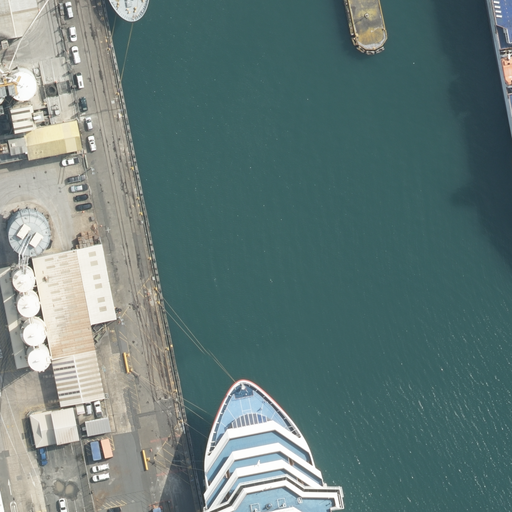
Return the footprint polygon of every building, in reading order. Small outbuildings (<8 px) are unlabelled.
[(0,0),(0,38),(22,34),(38,9),(36,0),(0,0)] [(0,98),(1,98),(2,96),(3,94),(10,92),(12,94),(14,95),(16,96),(19,97),(21,97),(24,97),(26,96),(28,95),(30,93),(32,91),(33,89),(34,87),(35,84),(35,82),(34,79),(34,77),(32,75),(31,73),(29,71),(27,70),(25,69),(22,68),(20,68),(17,69),(15,69),(13,71),(11,72),(10,68),(0,70),(0,98)] [(9,106),(13,130),(32,127),(32,126),(31,119),(41,117),(40,110),(30,111),(29,102),(9,106)] [(0,134),(0,163),(83,147),(77,119),(0,134)] [(0,253),(0,254),(7,255),(13,255),(19,252),(23,247),(27,241),(27,235),(26,228),(22,222),(17,218),(11,216),(4,216),(0,217),(0,253)] [(31,258),(61,405),(104,396),(89,325),(116,320),(100,244),(31,258)] [(0,266),(0,286),(15,367),(29,365),(28,359),(29,361),(31,362),(32,363),(34,363),(36,363),(38,363),(40,363),(43,362),(44,361),(46,359),(47,357),(48,355),(49,353),(48,351),(48,348),(47,346),(46,345),(44,343),(42,342),(40,341),(38,341),(35,341),(33,341),(31,342),(29,343),(28,345),(26,347),(26,349),(23,334),(24,336),(26,337),(28,338),(30,339),(32,339),(35,339),(37,338),(39,337),(40,335),(42,334),(43,332),(43,329),(43,327),(43,325),(42,323),(41,321),(40,319),(38,318),(36,317),(34,316),(32,316),(29,316),(27,317),(26,318),(24,319),(22,321),(21,323),(21,325),(17,306),(19,307),(20,308),(22,309),(24,310),(26,310),(28,310),(30,310),(32,309),(34,308),(35,307),(36,305),(37,303),(38,301),(38,298),(38,296),(37,294),(36,292),(34,291),(33,289),(31,288),(29,288),(26,287),(24,288),(22,288),(20,289),(19,291),(17,292),(16,294),(15,296),(13,282),(14,283),(16,284),(18,285),(20,286),(22,286),(24,286),(26,285),(28,284),(30,282),(31,281),(32,279),(33,276),(33,274),(33,272),(32,270),(31,268),(30,266),(28,265),(26,264),(24,263),(22,263),(20,263),(18,263),(16,264),(14,265),(13,267),(11,269),(11,271),(9,265),(0,266)] [(29,415),(36,447),(79,438),(78,435),(81,435),(76,413),(84,411),(83,404),(29,415)] [(85,422),(88,435),(111,430),(108,417),(85,422)]
